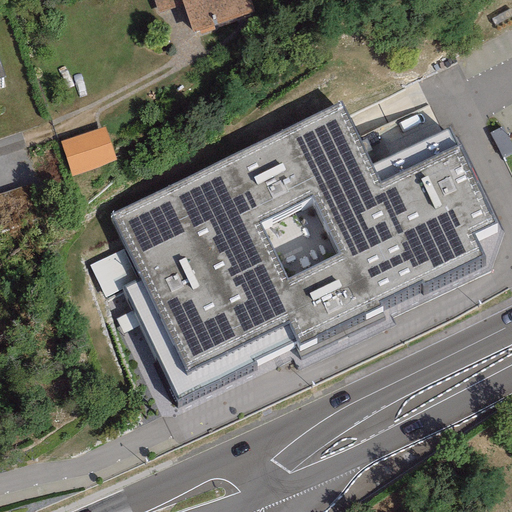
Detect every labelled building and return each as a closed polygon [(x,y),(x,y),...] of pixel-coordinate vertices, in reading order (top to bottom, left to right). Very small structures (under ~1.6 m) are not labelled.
[(152,0),(157,14),(183,5),(180,0),(152,0)] [(250,0),(180,0),(183,5),(192,32),(254,11),(250,0)] [(340,104),(290,129),(375,303),(421,281),(424,287),(483,258),(472,235),(496,224),(449,128),(370,166),(340,104)] [(60,138),(71,172),(116,158),(105,124),(60,138)] [(298,345),(377,307),(375,303),(290,129),(211,167),(296,340),(298,345)] [(296,340),(211,167),(112,216),(141,276),(121,287),(176,399),(254,361),(296,340)] [(29,187),(0,196),(0,229),(39,218),(29,187)]
